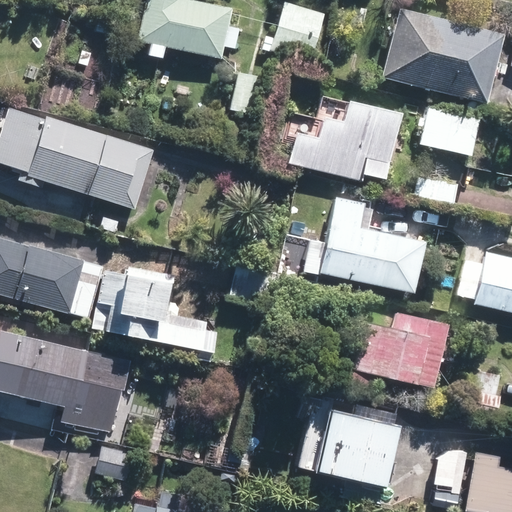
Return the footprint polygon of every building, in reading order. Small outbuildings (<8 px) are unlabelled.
[(148,0),(140,40),(153,43),(151,54),(166,57),(168,46),(223,57),(232,9),(185,0),(148,0)] [(324,12),(288,2),(274,50),(310,60),(324,12)] [(502,39),(401,13),(384,78),(485,104),(502,39)] [(259,29),(236,23),(232,37),(255,43),(259,29)] [(243,42),(230,39),(227,50),(240,54),(243,42)] [(106,48),(92,46),(90,59),(104,62),(106,48)] [(268,80),(240,73),(231,109),(259,116),(268,80)] [(415,112),(332,94),(320,148),(367,159),(365,170),(400,178),(415,112)] [(44,116),(5,103),(0,119),(0,157),(138,202),(157,143),(108,128),(107,131),(46,111),(44,116)] [(482,119),(429,107),(420,144),(474,157),(482,119)] [(416,173),(410,194),(451,205),(457,185),(416,173)] [(369,204),(331,196),(315,274),(409,294),(420,241),(363,229),(369,204)] [(103,264),(0,231),(0,285),(87,314),(103,264)] [(479,263),(462,259),(453,295),(511,308),(511,258),(482,252),(479,263)] [(126,272),(105,268),(94,326),(216,350),(220,329),(207,327),(209,320),(170,312),(178,267),(129,257),(126,272)] [(279,275),(238,265),(231,293),(272,303),(279,275)] [(389,327),(360,320),(348,369),(429,387),(444,324),(392,312),(389,327)] [(130,357),(8,324),(0,354),(0,385),(66,403),(62,416),(110,429),(130,357)] [(511,396),(511,382),(497,381),(497,372),(468,369),(465,421),(498,423),(500,396),(511,396)] [(401,419),(320,401),(314,429),(325,432),(319,462),(388,477),(401,419)] [(133,449),(97,445),(93,477),(130,481),(133,449)] [(501,450),(473,447),(466,511),(511,511),(511,458),(500,458),(501,450)] [(158,499),(143,495),(138,511),(220,511),(223,503),(161,487),(158,499)]
